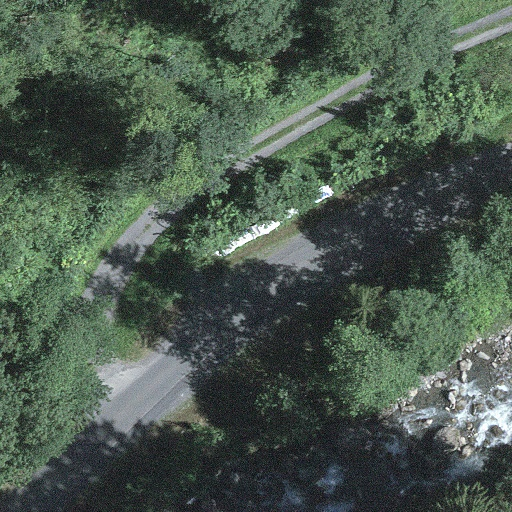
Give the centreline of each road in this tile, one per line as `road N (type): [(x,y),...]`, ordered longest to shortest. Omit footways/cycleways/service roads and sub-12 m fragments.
road 1 (track): [(511,32),(301,134),(141,241),(99,302),(91,373),(107,445)]
road 2 (unclassified): [(511,169),(352,241),(226,332),(107,445),(21,511)]
